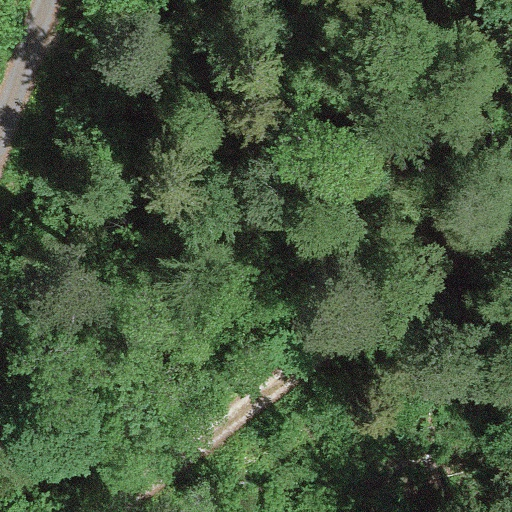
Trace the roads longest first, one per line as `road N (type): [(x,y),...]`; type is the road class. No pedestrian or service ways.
road 1 (track): [(125,511),(511,209)]
road 2 (track): [(0,175),(55,0)]
